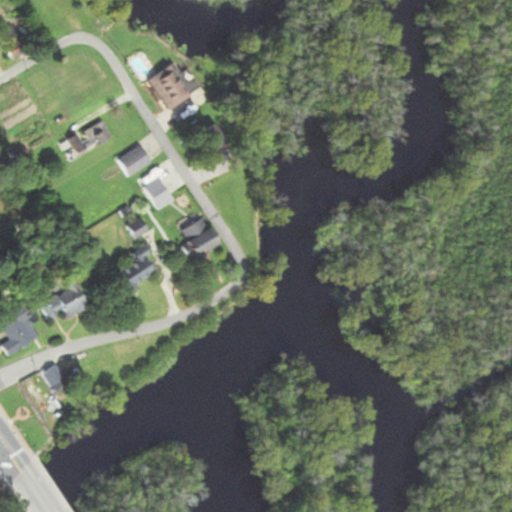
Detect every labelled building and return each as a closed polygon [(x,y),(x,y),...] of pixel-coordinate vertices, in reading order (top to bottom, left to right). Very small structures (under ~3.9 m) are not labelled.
[(0,30),(0,45),(15,40),(10,27),(0,30)] [(195,91),(184,70),(175,74),(170,64),(143,78),(160,110),(195,91)] [(68,149),(71,156),(105,141),(97,123),(76,132),(81,143),(68,149)] [(221,141),(208,124),(190,138),(203,155),(221,141)] [(122,178),(145,164),(135,147),(112,160),(122,178)] [(166,200),(148,175),(135,184),(152,210),(166,200)] [(212,245),(198,219),(171,233),(185,260),(212,245)] [(124,255),(130,263),(109,277),(120,294),(149,275),(139,261),(144,257),(137,246),(124,255)] [(61,319),(81,309),(68,280),(59,284),(62,291),(34,304),(42,320),(58,312),(61,319)] [(0,343),(0,354),(2,358),(34,337),(14,306),(0,315),(0,335),(4,341),(0,343)] [(46,388),(59,380),(49,366),(37,375),(46,388)]
